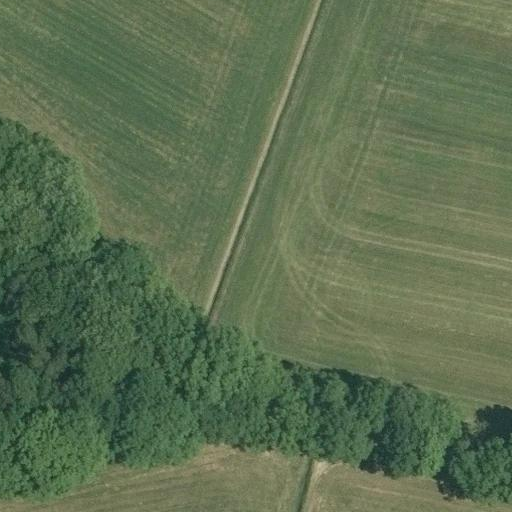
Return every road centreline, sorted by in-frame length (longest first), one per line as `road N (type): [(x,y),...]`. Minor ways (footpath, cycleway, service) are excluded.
road 1 (unclassified): [(511,465),(233,403),(0,195)]
road 2 (track): [(233,403),(0,464)]
